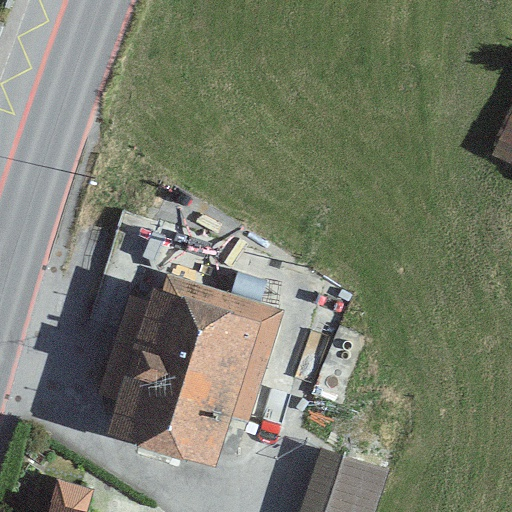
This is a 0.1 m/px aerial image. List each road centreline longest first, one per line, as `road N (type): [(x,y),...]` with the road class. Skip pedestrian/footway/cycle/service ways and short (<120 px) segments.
road 1 (secondary): [(94,0),(0,313)]
road 2 (residential): [(188,511),(0,398)]
